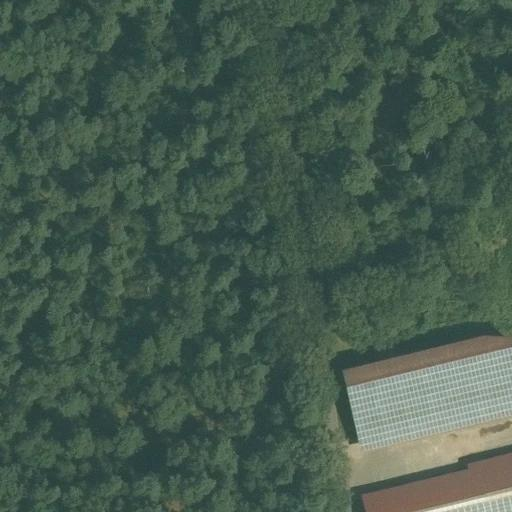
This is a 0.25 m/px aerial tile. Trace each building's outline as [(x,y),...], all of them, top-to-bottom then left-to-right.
[(511,341),(490,342),(493,422),(511,421),(511,341)] [(372,454),(500,427),(483,347),(355,374),(372,454)] [(511,511),(511,464),(468,474),(477,511),(511,511)] [(477,511),(468,474),(381,494),(385,511),(477,511)] [(385,511),(381,494),(362,497),(364,511),(385,511)]
